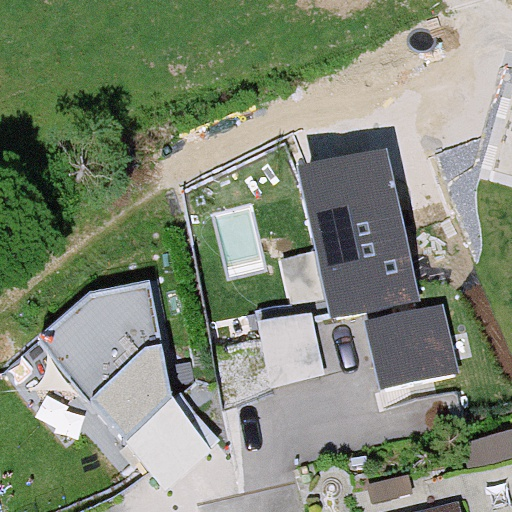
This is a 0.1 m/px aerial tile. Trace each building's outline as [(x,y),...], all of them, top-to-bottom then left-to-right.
[(382,146),(303,162),(332,309),(411,293),(382,146)] [(168,391),(147,283),(92,294),(46,334),(167,482),(205,444),(168,391)] [(274,377),(329,363),(312,300),(258,315),(274,377)] [(451,365),(438,308),(373,322),(385,379),(451,365)] [(511,424),(461,436),(466,459),(511,448),(511,424)]
